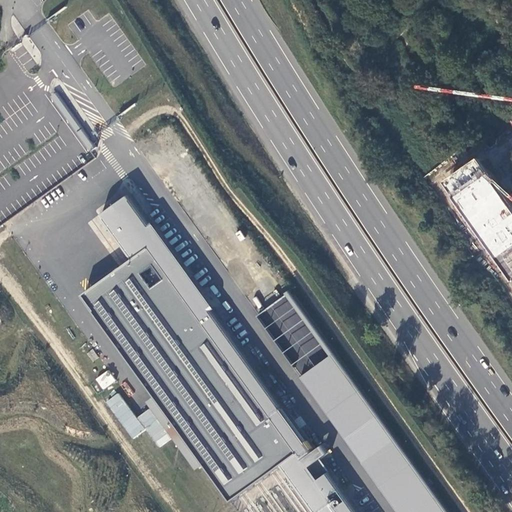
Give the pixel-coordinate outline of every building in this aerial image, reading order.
[(58,93),(52,97),(91,152),(97,148),(94,145),(58,93)] [(511,273),(511,201),(492,174),(459,199),(511,273)] [(131,195),(101,216),(134,261),(146,252),(293,458),(296,463),(313,451),(211,311),(216,308),(154,222),(152,224),(131,195)] [(134,261),(126,267),(84,297),(157,398),(149,402),(197,470),(205,465),(232,501),(238,497),(242,493),(258,483),(273,472),(279,468),(281,466),(293,458),(146,252),(134,261)] [(451,511),(291,291),(258,316),(399,511),(451,511)] [(108,370),(95,379),(103,390),(116,381),(108,370)] [(293,458),(279,468),(310,511),(358,511),(319,459),(328,453),(323,444),(313,451),(296,463),(293,458)]
